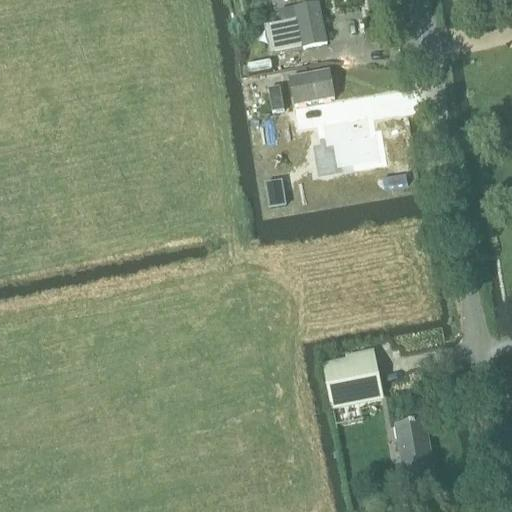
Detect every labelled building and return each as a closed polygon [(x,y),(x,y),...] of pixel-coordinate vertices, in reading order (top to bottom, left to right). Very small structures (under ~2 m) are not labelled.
[(282,25),(265,28),(270,57),(274,56),(326,46),(318,6),(280,14),(282,25)] [(295,110),(334,102),(329,75),(290,83),(295,110)] [(280,90),(268,92),(272,115),(284,113),(280,90)] [(353,126),(302,136),(305,155),(313,154),(317,176),(368,166),(364,145),(357,146),(353,126)] [(347,363),(323,368),(332,414),(384,404),(375,353),(346,358),(347,363)] [(405,489),(435,484),(425,424),(395,429),(405,489)]
